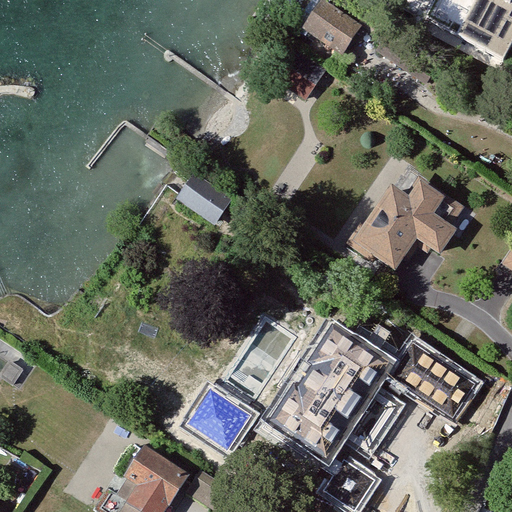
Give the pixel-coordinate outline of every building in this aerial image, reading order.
[(437,0),(426,21),(460,39),(480,0),(437,0)] [(511,0),(480,0),(460,39),(506,64),(511,52),(511,0)] [(324,1),(304,33),(344,58),(364,27),(324,1)] [(326,72),(299,53),(278,84),(305,103),(326,72)] [(195,178),(180,200),(215,224),(230,201),(195,178)] [(421,179),(407,199),(411,202),(422,185),(447,202),(445,205),(455,212),(446,225),(452,230),(466,210),(421,179)] [(397,276),(419,245),(442,260),(459,235),(452,230),(446,225),(436,219),(445,205),(447,202),(422,185),(411,202),(407,199),(393,190),(373,221),(355,247),(377,263),(397,276)] [(355,247),(373,221),(368,218),(348,248),(374,267),(377,263),(355,247)] [(454,418),(477,383),(414,342),(400,363),(331,318),(262,424),(335,471),(321,491),(353,511),(356,511),(376,481),(343,460),(341,464),(335,459),(348,439),(367,451),(396,406),(375,393),(387,375),(454,418)] [(188,426),(229,451),(251,416),(210,390),(188,426)] [(141,490),(129,507),(137,511),(170,511),(192,479),(148,449),(127,481),(129,482),(141,490)] [(205,475),(202,473),(188,495),(214,511),(219,511),(233,492),(217,482),(205,475)] [(141,490),(129,482),(119,497),(128,503),(122,511),(137,511),(129,507),(141,490)]
